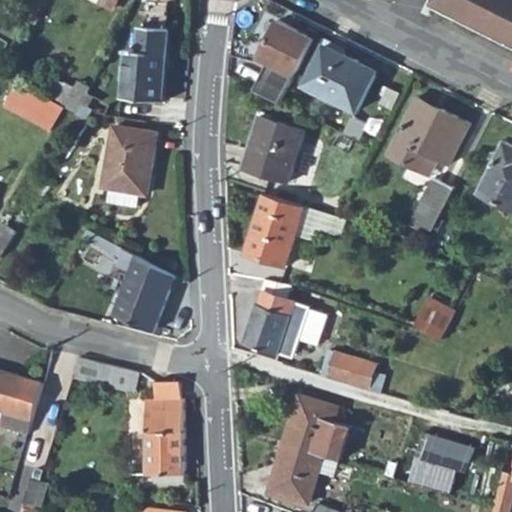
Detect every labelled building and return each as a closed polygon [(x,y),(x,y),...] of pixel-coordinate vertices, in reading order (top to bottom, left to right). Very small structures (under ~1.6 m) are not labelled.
[(93,0),(113,11),(118,0),(93,0)] [(511,0),(441,0),(441,1),(474,18),(495,28),(511,36),(511,0)] [(283,99),(317,38),(281,19),(262,55),(273,61),(260,87),(283,99)] [(127,51),(124,97),(164,100),(170,29),(165,29),(166,26),(144,26),(144,27),(140,27),(138,49),(130,49),(130,52),(127,51)] [(378,75),(360,66),(362,60),(329,43),(309,84),(360,110),(378,75)] [(362,60),(360,66),(378,75),(381,70),(362,60)] [(57,79),(48,97),(65,106),(74,88),(57,79)] [(48,97),(18,81),(6,105),(51,130),(66,107),(65,106),(48,97)] [(74,88),(65,106),(66,107),(78,113),(91,88),(78,81),(74,88)] [(391,153),(426,171),(434,155),(442,159),(452,164),(473,122),(419,97),(391,153)] [(263,116),(248,166),(294,179),(308,129),(263,116)] [(355,116),(347,131),(361,138),(369,123),(355,116)] [(105,188),(111,188),(140,192),(148,193),(157,133),(114,127),(105,188)] [(511,140),(509,139),(484,191),(511,204),(511,140)] [(434,155),(426,171),(434,175),(442,159),(434,155)] [(8,174),(0,186),(0,197),(5,201),(18,180),(8,174)] [(416,218),(436,227),(457,186),(437,175),(416,218)] [(140,192),(111,188),(109,202),(138,206),(140,192)] [(308,205),(267,193),(249,255),(289,267),(300,230),(308,205)] [(308,205),(300,230),(315,234),(317,227),(341,234),(347,217),(308,205)] [(0,228),(0,257),(2,258),(18,232),(3,224),(0,228)] [(88,229),(83,237),(120,257),(117,264),(132,271),(116,314),(155,330),(175,275),(124,248),(88,229)] [(293,285),(269,281),(261,304),(259,303),(246,344),(281,354),(283,349),(298,354),(306,326),(312,308),(313,306),(289,298),(293,285)] [(417,324),(443,337),(456,310),(430,296),(417,324)] [(312,308),(306,326),(324,332),(330,314),(312,308)] [(54,349),(50,365),(76,373),(78,365),(81,355),(54,349)] [(331,349),(323,374),(331,377),(339,352),(331,349)] [(339,352),(331,377),(372,389),(376,372),(379,363),(339,352)] [(81,355),(78,365),(115,376),(112,387),(131,391),(137,369),(81,355)] [(0,407),(35,417),(45,381),(0,368),(0,407)] [(376,372),(372,389),(384,392),(387,375),(376,372)] [(511,381),(503,377),(489,405),(510,415),(511,410),(511,381)] [(183,380),(158,379),(158,399),(148,398),(148,433),(135,432),(137,465),(149,465),(150,474),(188,473),(186,397),(183,397),(183,380)] [(301,393),(286,443),(326,454),(342,460),(345,460),(354,425),(338,419),(341,406),(301,393)] [(0,407),(0,423),(30,432),(35,417),(0,407)] [(326,454),(286,443),(272,489),(313,501),(322,469),(326,454)] [(392,461),(388,474),(443,490),(452,462),(455,463),(459,451),(435,444),(431,456),(414,463),(401,460),(399,463),(392,461)] [(326,454),(322,469),(339,474),(342,460),(326,454)] [(511,472),(506,472),(503,484),(511,486),(511,472)] [(33,478),(26,502),(39,506),(42,506),(49,481),(33,478)] [(1,482),(0,484),(0,492),(11,499),(14,489),(1,482)] [(511,511),(511,486),(503,484),(496,511),(511,511)] [(26,502),(22,511),(36,511),(39,506),(26,502)] [(343,511),(320,503),(316,511),(343,511)]
